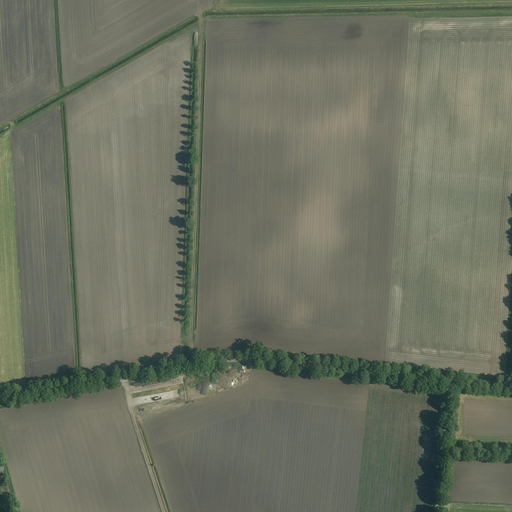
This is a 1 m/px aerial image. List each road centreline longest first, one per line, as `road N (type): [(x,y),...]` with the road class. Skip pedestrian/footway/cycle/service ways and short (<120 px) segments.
road 1 (unclassified): [(0,400),(232,360),(493,387),(511,374)]
road 2 (track): [(187,367),(200,14),(212,0)]
road 3 (track): [(163,511),(119,379)]
road 4 (track): [(450,382),(436,511)]
